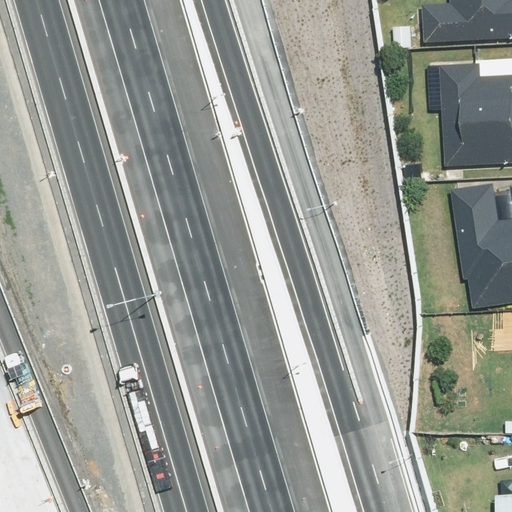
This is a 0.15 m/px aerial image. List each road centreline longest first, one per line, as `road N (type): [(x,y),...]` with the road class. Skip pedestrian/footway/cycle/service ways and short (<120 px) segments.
road 1 (motorway): [(118,0),(270,511)]
road 2 (motorway): [(179,511),(29,0)]
road 3 (motorway): [(215,0),(368,445)]
road 4 (motorway): [(249,0),(313,209),(368,445)]
road 5 (motorway): [(72,511),(0,332)]
